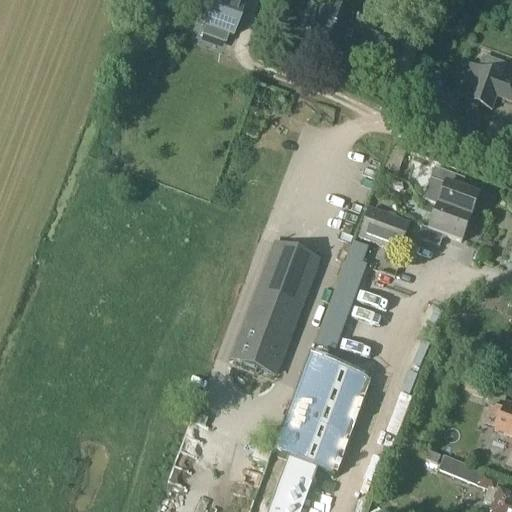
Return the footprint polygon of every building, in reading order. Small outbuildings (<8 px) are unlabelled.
[(246,6),(241,4),(242,0),(213,0),(203,30),(204,30),(202,37),(226,45),(228,39),(234,41),(246,6)] [(406,41),(359,23),(324,10),(311,45),(345,58),(352,42),(377,51),(374,58),(384,61),(384,62),(387,63),(389,57),(399,61),(406,41)] [(482,57),(477,71),(468,68),(458,96),(467,99),(466,102),(469,103),(471,106),(478,108),(481,107),(491,111),(496,99),(511,104),(511,83),(503,80),(501,79),(505,65),(482,57)] [(435,169),(423,203),(438,209),(471,222),(480,199),(468,194),(465,185),(467,181),(444,173),(435,169)] [(430,232),(423,229),(419,241),(441,249),(444,243),(451,241),(462,245),(471,222),(438,209),(430,232)] [(411,227),(372,212),(361,240),(400,255),(411,227)] [(355,246),(349,262),(361,266),(366,250),(355,246)] [(319,264),(276,248),(235,360),(277,376),(319,264)] [(334,297),(328,312),(343,318),(349,303),(334,297)] [(470,379),(465,393),(487,401),(492,388),(470,379)] [(308,495),(337,416),(299,401),(269,481),(276,483),(308,495)] [(495,432),(511,438),(511,454),(507,467),(511,469),(511,410),(510,409),(511,405),(505,403),(495,432)] [(441,458),(398,441),(394,450),(437,467),(441,458)] [(482,474),(444,458),(438,473),(476,488),(482,474)] [(483,477),(480,487),(488,490),(483,504),(485,505),(482,511),(511,511),(511,496),(495,491),(498,482),(483,477)] [(302,511),(308,495),(276,483),(265,511),(302,511)]
